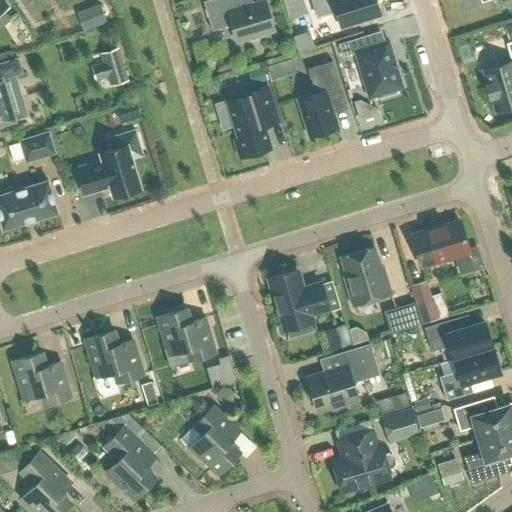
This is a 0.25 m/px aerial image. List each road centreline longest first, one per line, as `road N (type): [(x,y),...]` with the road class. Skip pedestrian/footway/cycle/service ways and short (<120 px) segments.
road 1 (residential): [(0,267),(453,126)]
road 2 (residential): [(237,259),(475,179)]
road 3 (residential): [(0,329),(237,259)]
road 4 (residential): [(296,476),(237,259)]
road 5 (residential): [(453,126),(418,0)]
